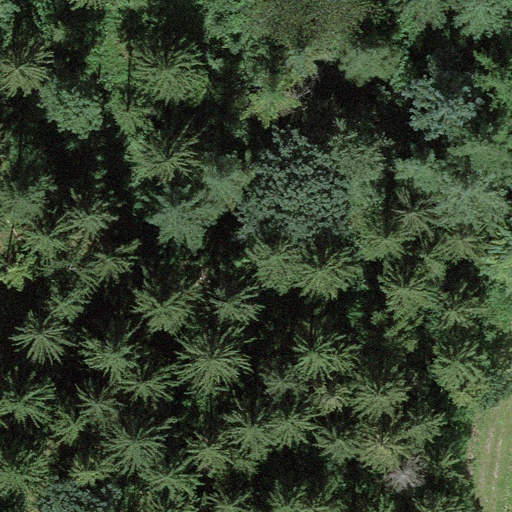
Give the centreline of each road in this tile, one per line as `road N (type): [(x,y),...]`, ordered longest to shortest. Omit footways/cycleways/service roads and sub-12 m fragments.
road 1 (track): [(36,511),(38,447),(62,367),(152,253),(254,151),(511,3)]
road 2 (track): [(511,388),(495,451),(491,511)]
